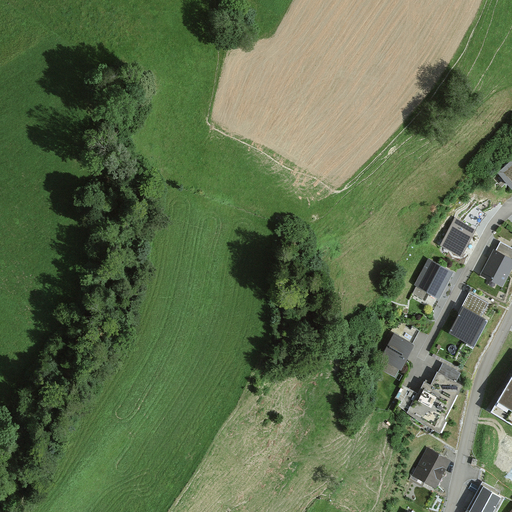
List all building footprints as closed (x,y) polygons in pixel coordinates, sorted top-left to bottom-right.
[(511,160),(497,173),(511,190),(511,160)] [(475,230),(455,219),(441,245),(461,256),(475,230)] [(511,260),(495,251),(481,275),(502,287),(511,269),(511,260)] [(429,260),(415,285),(439,299),(453,273),(429,260)] [(463,307),(450,332),(472,344),(486,320),(463,307)] [(412,347),(397,338),(384,360),(400,369),(412,347)] [(428,379),(409,414),(437,429),(461,385),(456,383),(461,372),(447,364),(436,383),(428,379)] [(511,385),(495,414),(511,424),(511,385)] [(446,462),(426,450),(409,479),(429,491),(446,462)] [(493,484),(477,511),(495,511),(507,491),(493,484)]
